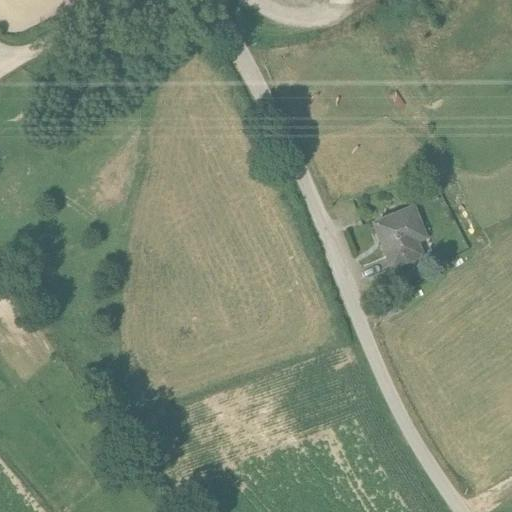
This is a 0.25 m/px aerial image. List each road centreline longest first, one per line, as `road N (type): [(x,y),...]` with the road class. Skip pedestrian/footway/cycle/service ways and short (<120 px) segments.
road 1 (unclassified): [(471,511),(407,408),(215,0)]
road 2 (unclassified): [(126,0),(0,79)]
